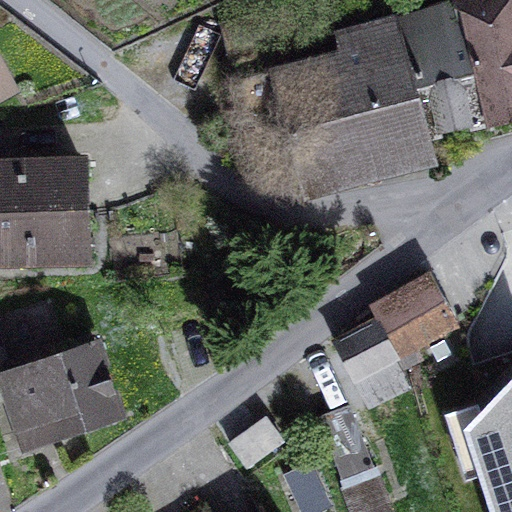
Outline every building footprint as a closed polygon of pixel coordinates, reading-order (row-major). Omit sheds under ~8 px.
[(511,8),(510,0),(453,0),(455,5),(483,123),(511,117),(511,8)] [(401,40),(426,137),(483,123),(455,5),(425,14),(431,30),(401,40)] [(297,7),(229,23),(242,82),(312,66),(304,37),(297,7)] [(401,40),(431,30),(425,14),(397,22),(401,40)] [(356,177),(431,159),(426,137),(401,40),(397,22),(337,40),(355,115),(342,118),(356,177)] [(342,118),(355,115),(337,40),(335,30),(304,37),(312,66),(242,82),(234,84),(259,190),(301,179),(303,190),(356,177),(342,118)] [(0,263),(85,260),(81,164),(0,167),(0,263)] [(486,305),(464,267),(435,283),(458,323),(416,346),(422,359),(446,401),(491,378),(460,319),(486,305)] [(397,357),(404,368),(422,359),(416,346),(458,323),(435,283),(374,315),(378,322),(397,357)] [(407,388),(394,358),(397,357),(378,322),(337,344),(370,404),(407,388)] [(1,377),(26,449),(121,417),(97,345),(1,377)] [(511,511),(511,384),(462,437),(482,511),(511,511)] [(343,481),(374,469),(352,413),(322,424),(343,481)] [(266,419),(230,444),(247,468),(284,442),(266,419)] [(346,489),(355,511),(389,511),(376,477),(346,489)]
